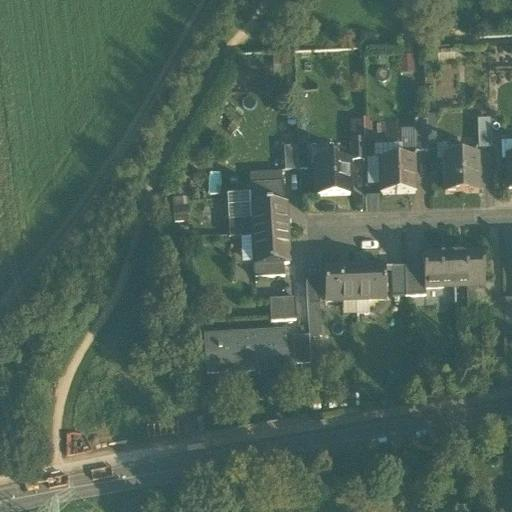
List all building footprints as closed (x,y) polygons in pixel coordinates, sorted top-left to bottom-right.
[(413,56),(399,57),(400,73),(414,72),(413,56)] [(272,59),(273,66),(292,66),(291,58),(272,59)] [(426,116),(426,121),(427,140),(436,139),(435,116),(426,116)] [(350,121),(351,141),(363,141),(362,120),(350,121)] [(413,122),(414,153),(427,152),(427,140),(426,121),(413,122)] [(476,122),(477,148),(491,148),(490,121),(476,122)] [(298,139),(299,171),(306,170),(304,138),(298,139)] [(351,141),(352,161),(364,161),(363,141),(351,141)] [(508,156),(511,155),(511,142),(499,143),(500,162),(508,162),(508,156)] [(373,146),(374,160),(380,160),(402,159),(401,145),(373,146)] [(444,161),(444,158),(466,157),(465,145),(435,146),(436,161),(444,161)] [(284,147),(285,171),(299,171),(298,147),(284,147)] [(444,161),(445,193),(478,191),(477,157),(466,157),(444,158),(444,161)] [(381,186),(381,195),(414,194),(413,159),(402,159),(380,160),(381,186)] [(381,186),(380,160),(374,160),(366,160),(367,187),(381,186)] [(316,162),(317,197),(349,196),(348,161),(316,162)] [(249,174),(250,187),(283,185),(283,173),(249,174)] [(250,195),(250,206),(284,205),(283,185),(250,187),(249,187),(250,195)] [(250,206),(250,195),(226,196),(228,222),(250,221),(250,206)] [(250,221),(252,236),(287,235),(285,205),(284,205),(250,206),(250,221)] [(189,223),(188,207),(172,208),(173,224),(189,223)] [(250,221),(228,222),(228,238),(239,237),(252,236),(250,221)] [(288,265),(287,235),(252,236),(253,264),(253,267),(254,267),(283,265),(288,265)] [(252,236),(239,237),(241,264),(253,264),(252,236)] [(483,253),(453,255),(454,289),(466,288),(484,288),(484,287),(483,253)] [(423,256),(423,267),(424,290),(425,290),(454,289),(453,255),(423,256)] [(254,267),(255,279),(284,278),(283,265),(254,267)] [(384,267),(354,268),(355,302),(369,302),(385,301),(384,267)] [(423,267),(404,268),(405,298),(425,297),(425,290),(424,290),(423,267)] [(341,302),(355,302),(354,268),(324,269),(326,303),(341,302)] [(392,299),(405,298),(404,268),(391,268),(392,299)] [(306,283),(307,306),(319,305),(318,282),(306,283)] [(484,288),(466,288),(467,315),(491,314),(491,301),(490,286),(484,287),(484,288)] [(269,301),(270,324),(295,322),(294,300),(269,301)] [(504,301),(491,301),(491,314),(491,326),(504,325),(504,301)] [(369,302),(355,302),(341,302),(342,317),(369,316),(369,302)] [(319,305),(307,306),(308,337),(309,340),(321,339),(319,305)] [(504,325),(491,326),(491,335),(505,334),(504,325)] [(205,339),(207,375),(254,372),(254,368),(287,367),(285,335),(205,339)] [(308,337),(293,338),(295,366),(310,365),(309,340),(308,337)]
